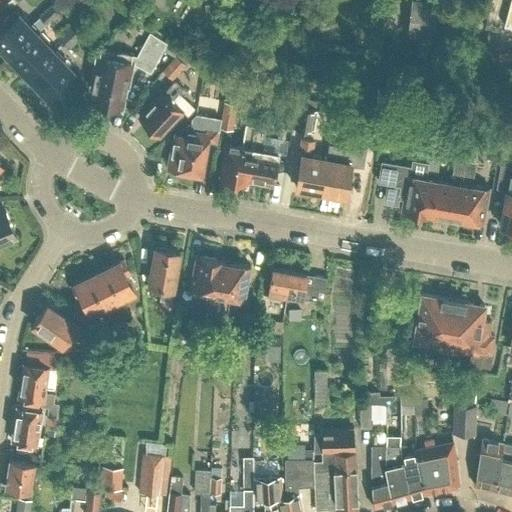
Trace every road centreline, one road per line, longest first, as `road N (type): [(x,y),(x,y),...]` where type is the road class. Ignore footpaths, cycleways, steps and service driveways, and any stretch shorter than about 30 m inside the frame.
road 1 (residential): [(511,268),(133,198)]
road 2 (residential): [(61,228),(16,303),(0,385)]
road 3 (residential): [(133,198),(132,170),(115,147),(74,139),(50,154)]
